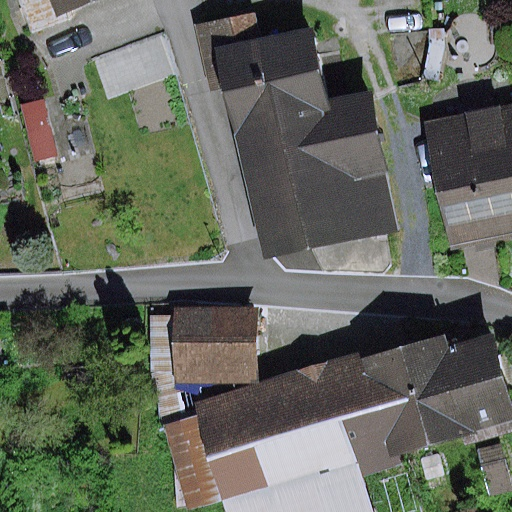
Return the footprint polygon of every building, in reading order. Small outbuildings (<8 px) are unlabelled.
[(17,0),(30,31),(111,0),(17,0)] [(256,15),(204,26),(256,268),(402,236),(370,88),(322,99),(307,31),(261,41),(256,15)] [(43,102),(20,107),(33,161),(56,155),(43,102)] [(511,108),(427,126),(454,252),(511,240),(511,108)] [(252,311),(174,310),(174,320),(173,381),(191,381),(252,381),(252,311)] [(173,381),(174,320),(150,319),(150,374),(185,511),(225,499),(197,406),(191,381),(173,381)] [(443,334),(197,406),(225,499),(228,511),(368,511),(358,477),(398,465),(395,454),(511,419),(511,412),(489,334),(446,346),(443,334)] [(511,489),(500,445),(476,451),(489,498),(511,492),(511,489)] [(82,511),(81,485),(35,488),(36,511),(82,511)]
